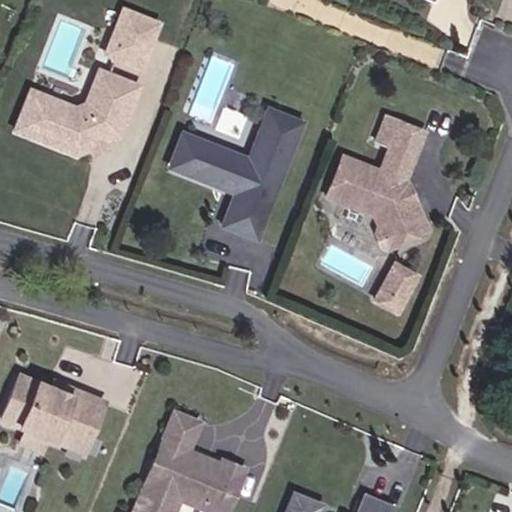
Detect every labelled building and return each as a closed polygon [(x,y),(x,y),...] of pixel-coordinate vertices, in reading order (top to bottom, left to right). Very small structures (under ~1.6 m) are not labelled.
[(135,14),(126,11),(113,47),(122,50),(135,14)] [(162,23),(135,14),(122,50),(149,60),(162,23)] [(74,144),(89,138),(88,134),(102,128),(104,133),(118,127),(139,76),(98,60),(87,89),(72,97),(60,105),(26,91),(14,120),(74,144)] [(72,97),(30,80),(26,91),(60,105),(72,97)] [(315,114),(280,100),(260,150),(208,130),(194,165),(225,177),(226,173),(236,177),(219,219),(266,237),(315,114)] [(208,130),(193,124),(179,159),(194,165),(208,130)] [(435,136),(410,124),(395,154),(420,166),(435,136)] [(89,138),(92,145),(107,139),(104,133),(102,128),(88,134),(89,138)] [(420,166),(395,154),(389,167),(394,169),(390,176),(350,157),(332,196),(378,219),(385,234),(380,236),(385,249),(394,250),(427,237),(429,229),(418,202),(413,201),(409,190),(420,166)] [(408,295),(419,272),(395,261),(385,283),(408,295)] [(401,310),(408,295),(385,283),(377,298),(401,310)] [(4,417),(28,427),(47,435),(67,443),(73,429),(90,435),(104,402),(67,387),(64,394),(52,389),(21,376),(4,417)] [(67,387),(55,382),(52,389),(64,394),(67,387)] [(186,444),(199,449),(208,448),(192,442),(205,412),(179,401),(169,424),(190,433),(186,444)] [(135,507),(147,511),(160,511),(163,506),(169,492),(165,490),(168,482),(182,488),(229,507),(249,458),(227,449),(225,455),(208,448),(199,449),(186,444),(190,433),(169,424),(135,507)] [(47,435),(28,427),(23,438),(43,446),(47,435)] [(169,492),(163,506),(173,510),(182,488),(168,482),(165,490),(169,492)] [(308,494),(310,488),(298,483),(295,489),(308,494)] [(308,494),(295,489),(285,511),(393,511),(397,503),(368,491),(359,511),(323,511),(320,511),(327,495),(310,488),(308,494)]
